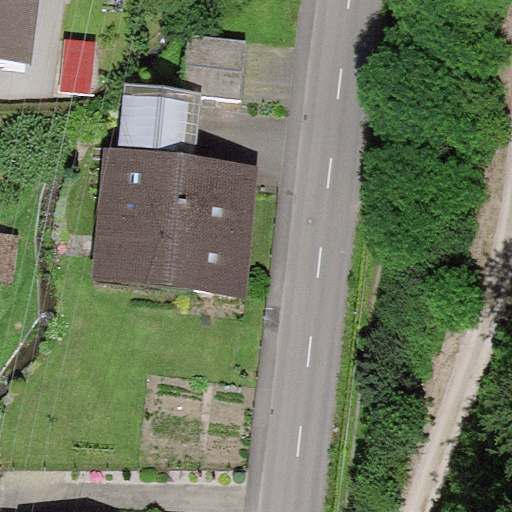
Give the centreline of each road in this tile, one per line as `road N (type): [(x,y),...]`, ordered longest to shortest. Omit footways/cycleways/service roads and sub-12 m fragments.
road 1 (tertiary): [(341,0),(284,511)]
road 2 (track): [(432,511),(511,222)]
